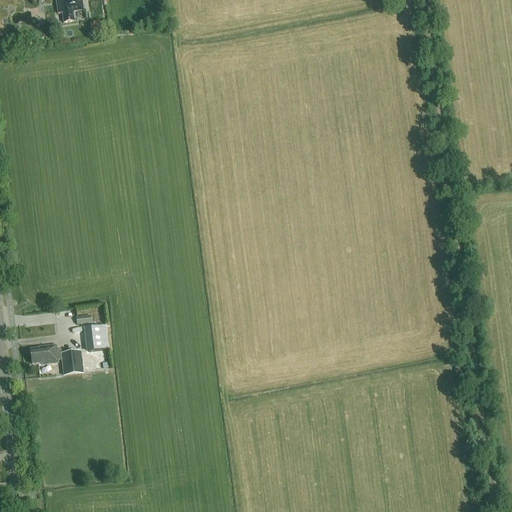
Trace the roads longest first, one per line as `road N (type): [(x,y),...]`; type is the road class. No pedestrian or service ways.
road 1 (track): [(422,0),(494,511)]
road 2 (secondary): [(20,511),(0,306)]
